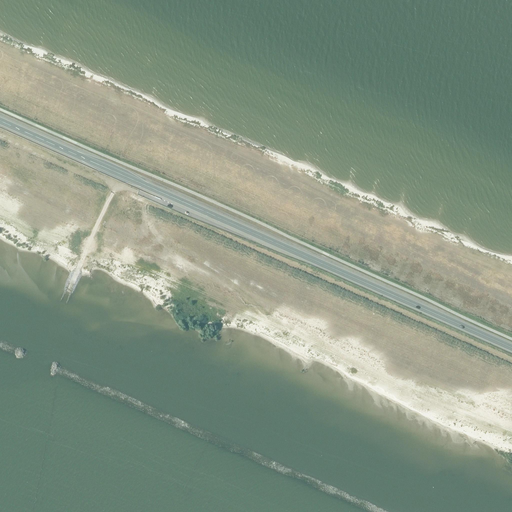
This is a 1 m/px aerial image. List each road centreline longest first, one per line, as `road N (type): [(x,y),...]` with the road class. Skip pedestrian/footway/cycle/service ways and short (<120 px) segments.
road 1 (trunk): [(511,347),(0,120)]
road 2 (unknown): [(0,129),(148,193),(178,198)]
